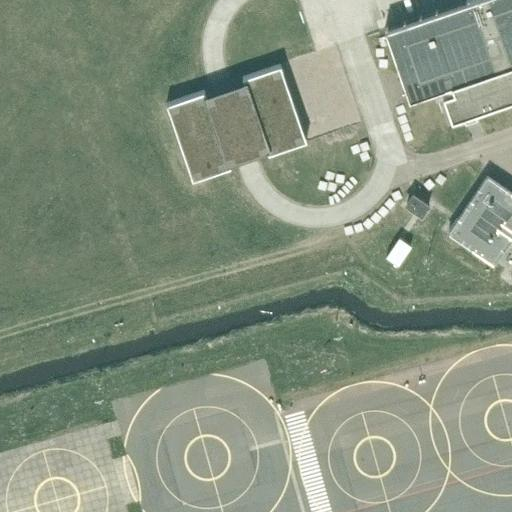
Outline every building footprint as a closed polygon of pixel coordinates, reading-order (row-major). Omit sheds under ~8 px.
[(511,0),(467,0),(384,29),(408,99),(444,87),(446,93),(442,94),(451,119),(465,114),(463,109),(472,106),(474,111),(511,98),(511,0)] [(280,62),(242,75),(266,153),(306,139),(280,62)] [(247,84),(202,99),(224,168),(228,166),(266,153),(269,152),(247,84)] [(166,102),(192,177),(228,166),(204,89),(166,102)] [(494,263),(505,247),(511,235),(511,192),(487,175),(464,209),(467,211),(462,218),(459,215),(448,231),(494,263)] [(407,206),(421,216),(429,204),(415,194),(407,206)]
